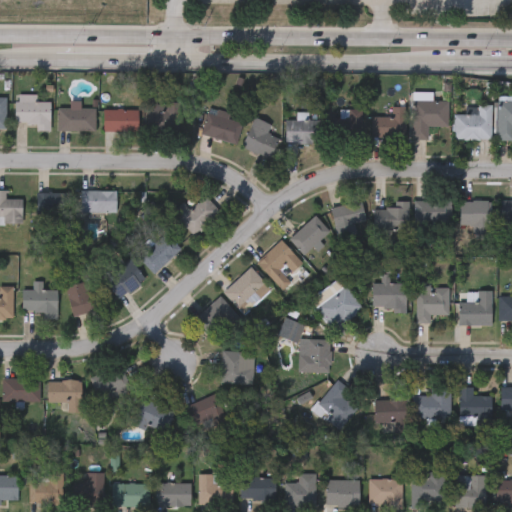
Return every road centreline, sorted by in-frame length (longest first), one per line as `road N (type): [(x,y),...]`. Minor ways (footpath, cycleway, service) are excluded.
road 1 (residential): [(0,351),(92,349),(154,323),(262,214),(326,179),(511,173)]
road 2 (secondary): [(511,38),(0,33)]
road 3 (secondary): [(0,56),(511,60)]
road 4 (residential): [(0,166),(215,169),(262,214)]
road 5 (residential): [(382,354),(511,356)]
